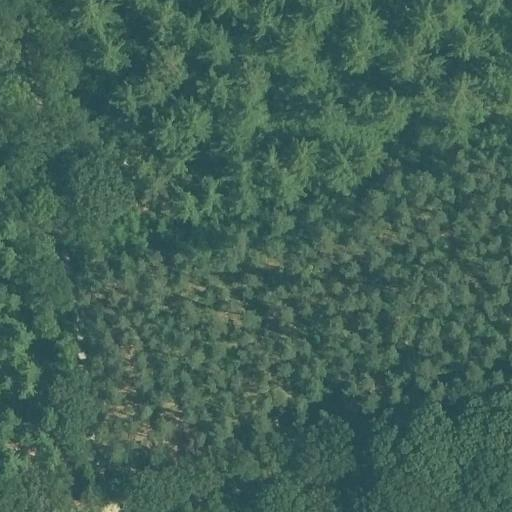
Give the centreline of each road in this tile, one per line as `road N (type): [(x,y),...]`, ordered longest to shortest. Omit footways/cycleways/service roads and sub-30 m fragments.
road 1 (track): [(23,0),(106,507)]
road 2 (track): [(511,455),(106,507)]
